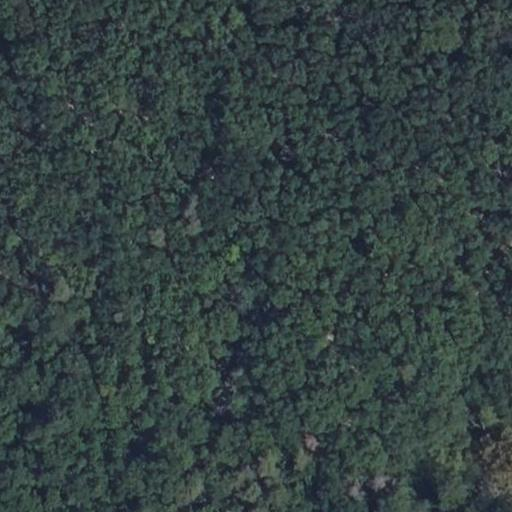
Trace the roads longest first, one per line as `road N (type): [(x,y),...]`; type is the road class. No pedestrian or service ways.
road 1 (track): [(511,198),(247,85)]
road 2 (track): [(511,336),(483,355),(423,420),(386,479),(336,511)]
road 3 (track): [(110,0),(247,85)]
